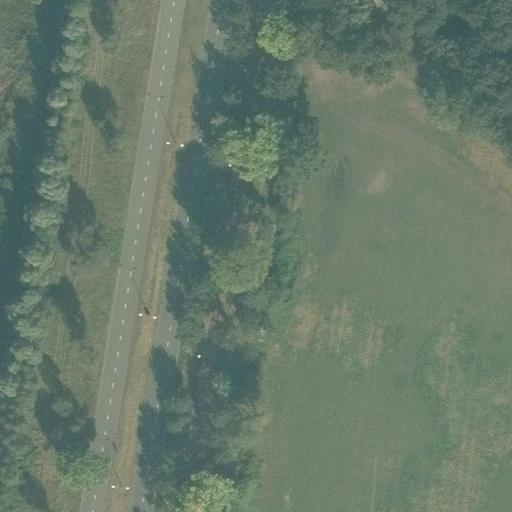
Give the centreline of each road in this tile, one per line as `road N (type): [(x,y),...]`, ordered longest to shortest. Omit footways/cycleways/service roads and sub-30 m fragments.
road 1 (secondary): [(173,0),(89,511)]
road 2 (secondary): [(139,511),(222,0)]
road 3 (unclassified): [(511,121),(468,84),(385,42),(266,0)]
